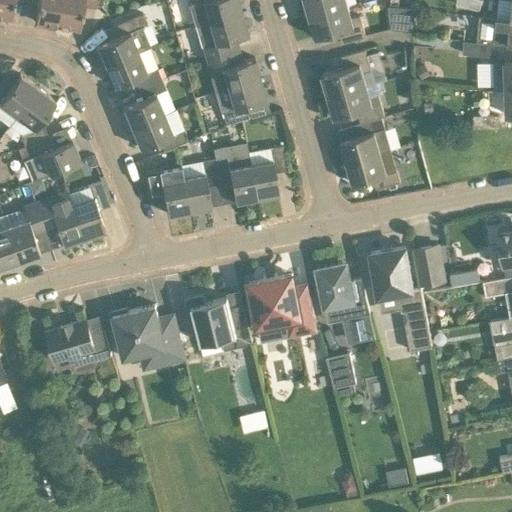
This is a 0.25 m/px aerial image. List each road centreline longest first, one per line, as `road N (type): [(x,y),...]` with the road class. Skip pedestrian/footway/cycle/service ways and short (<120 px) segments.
road 1 (residential): [(143,259),(81,66),(51,45),(0,37)]
road 2 (residential): [(329,219),(266,0)]
road 3 (residential): [(143,259),(329,219)]
road 4 (residential): [(329,219),(511,189)]
road 5 (residential): [(0,299),(143,259)]
